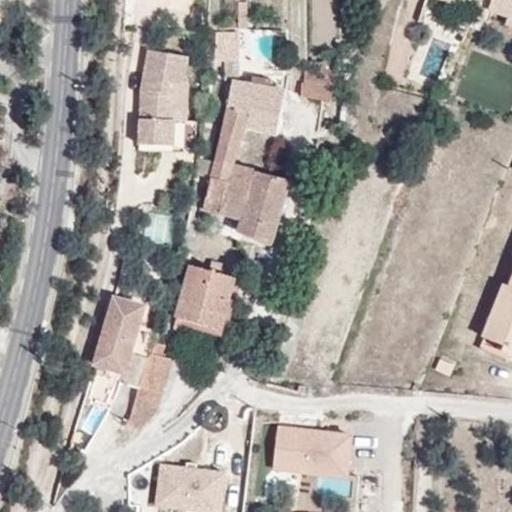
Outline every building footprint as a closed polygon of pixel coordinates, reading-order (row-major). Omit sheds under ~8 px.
[(511,0),(447,0),(454,2),(454,0),(496,0),(493,9),(511,15),(511,0)] [(240,1),(240,26),(249,26),(249,1),(240,1)] [(240,32),(218,32),(217,59),(240,59),(240,32)] [(183,82),(188,58),(149,50),(141,92),(137,144),(180,147),(185,83),(183,82)] [(307,83),(335,88),(336,79),(321,75),(321,72),(307,70),(307,83)] [(234,80),(206,208),(225,213),(230,193),(248,198),(255,171),(235,165),(246,124),(279,134),(288,89),(239,81),(234,80)] [(324,101),(326,101),(332,102),(335,88),(307,83),(305,82),(304,93),(325,98),(324,101)] [(230,193),(225,213),(243,218),(240,229),(274,243),(291,180),(255,171),(248,198),(230,193)] [(223,330),(238,278),(221,273),(223,264),(214,261),(211,270),(192,265),(178,317),(223,330)] [(511,287),(511,288),(506,286),(486,337),(506,345),(503,351),(511,354),(511,287)] [(314,299),(303,294),(274,378),(285,381),(314,299)] [(125,371),(121,383),(141,388),(150,353),(151,354),(152,354),(160,328),(140,322),(145,306),(116,298),(97,363),(125,371)] [(133,412),(127,422),(140,429),(158,413),(174,361),(162,356),(164,345),(159,343),(156,355),(152,354),(151,354),(141,388),(133,412)] [(81,429),(112,444),(124,418),(93,403),(81,429)] [(275,422),(271,472),(350,479),(355,428),(275,422)] [(154,511),(168,511),(225,511),(227,469),(157,466),(154,511)]
